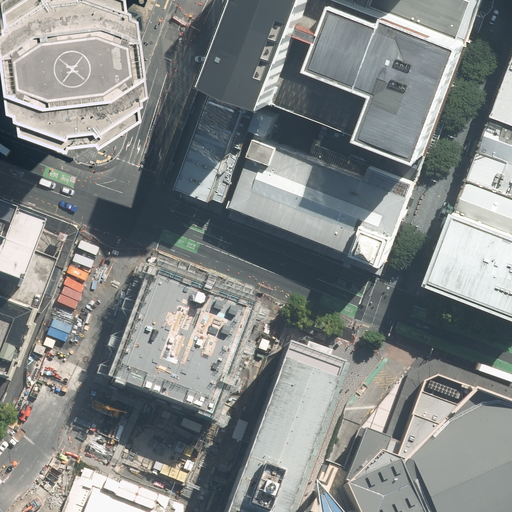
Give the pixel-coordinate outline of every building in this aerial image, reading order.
[(0,0),(0,126),(57,147),(94,161),(113,149),(112,142),(115,140),(115,124),(155,0),(0,0)] [(267,90),(281,96),(317,0),(247,0),(229,52),(221,73),(223,74),(226,75),(267,90)] [(333,117),(429,153),(450,99),(486,0),(317,0),(281,96),(333,117)] [(511,58),(511,61),(492,113),(511,120),(511,58)] [(184,185),(234,204),(261,134),(271,138),(272,135),(280,115),(261,108),(262,104),(265,96),(267,90),(226,75),(184,185)] [(511,120),(492,113),(467,179),(511,194),(511,120)] [(372,256),(388,262),(399,232),(429,153),(333,117),(327,134),(323,143),(316,141),(315,142),(312,150),(311,153),(299,149),(290,145),(283,143),(271,138),(261,134),(234,204),(356,250),(372,256)] [(511,194),(467,179),(430,278),(511,308),(511,194)] [(36,312),(15,369),(18,370),(25,348),(37,352),(79,236),(78,230),(75,227),(0,197),(0,212),(64,236),(36,312)] [(0,298),(36,312),(64,236),(0,212),(0,298)] [(244,332),(252,312),(149,274),(130,326),(123,344),(110,381),(133,389),(200,414),(212,419),(216,409),(223,388),(244,332)] [(15,369),(36,312),(0,298),(0,376),(10,381),(15,369)] [(284,511),(338,367),(284,348),(276,371),(223,511),(284,511)] [(511,511),(511,405),(475,391),(432,377),(421,383),(416,398),(414,404),(412,410),(410,415),(408,421),(406,427),(400,442),(372,432),(364,429),(345,477),(344,484),(356,511),(511,511)]
